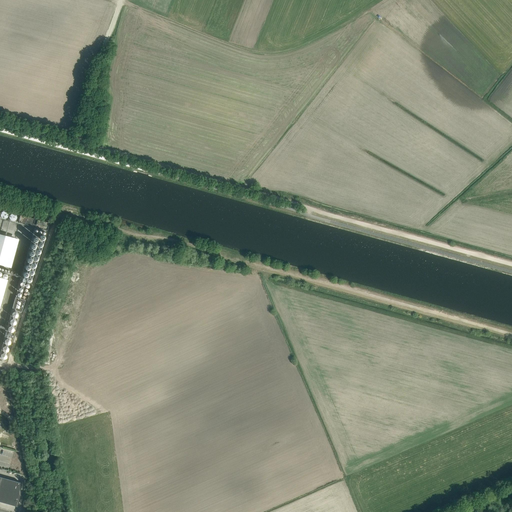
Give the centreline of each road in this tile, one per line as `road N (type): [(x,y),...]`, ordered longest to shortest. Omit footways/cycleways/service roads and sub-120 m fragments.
road 1 (track): [(511,264),(0,121)]
road 2 (track): [(59,216),(511,334)]
road 3 (track): [(39,511),(7,369),(59,216)]
road 4 (track): [(121,0),(76,150)]
